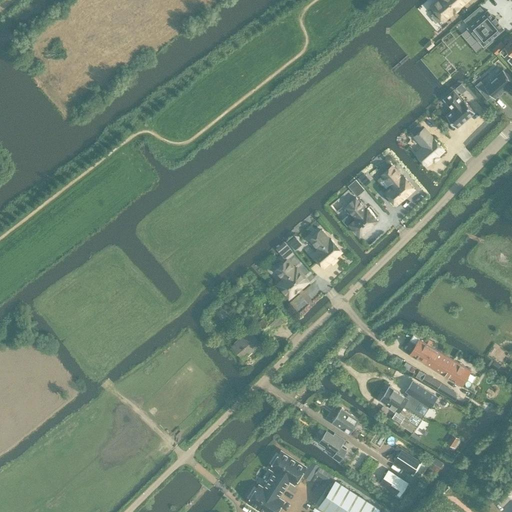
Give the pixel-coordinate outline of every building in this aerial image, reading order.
[(432,15),(439,22),(443,19),(444,20),(454,11),(454,12),(460,7),(467,0),(438,0),(432,6),(436,11),(432,15)] [(480,7),(465,20),(465,21),(466,21),(470,26),(469,26),(468,27),(469,28),(483,45),(484,46),(485,45),(485,44),(487,46),(493,41),(491,39),(500,31),(503,29),(504,29),(503,28),(498,21),(499,20),(498,20),(496,17),(496,16),(494,18),(489,11),(488,10),(487,11),(485,13),(481,8),(480,7)] [(430,40),(425,45),(428,49),(434,44),(430,40)] [(502,41),(493,49),(497,54),(500,51),(506,46),(502,41)] [(511,41),(511,42),(510,42),(500,51),(505,56),(510,52),(511,54),(511,41)] [(477,85),(476,85),(488,99),(493,95),(495,98),(511,84),(511,79),(503,70),(485,86),(481,81),(477,85)] [(462,92),(466,89),(461,84),(457,88),(461,92),(462,92)] [(453,127),(455,125),(457,127),(475,112),(464,100),(463,101),(454,90),(444,99),(453,109),(446,115),(451,121),(450,123),(453,127)] [(416,153),(427,166),(445,150),(434,137),(433,138),(424,128),(420,125),(412,132),(415,136),(414,136),(423,146),(422,148),(420,147),(416,150),(417,152),(416,153)] [(390,197),(396,204),(403,198),(408,194),(414,188),(404,176),(402,177),(392,166),(382,174),(392,186),(383,194),(388,199),(390,197)] [(359,178),(366,185),(371,181),(364,173),(359,178)] [(349,186),(357,195),(364,189),(356,180),(349,186)] [(343,207),(336,213),(348,226),(350,224),(360,236),(378,220),(368,208),(366,209),(356,197),(349,189),(337,200),(343,207)] [(313,254),(324,267),(342,251),(331,239),(330,240),(321,229),(310,239),(319,249),(313,254)] [(293,234),(287,239),(296,249),(302,244),(293,234)] [(285,241),(277,248),(285,257),(293,251),(285,241)] [(281,287),(289,296),(296,291),(301,287),(301,286),(308,281),(297,269),(296,270),(287,260),(285,262),(283,260),(278,264),(279,266),(277,269),(285,279),(279,284),(281,287)] [(249,316),(256,324),(267,336),(287,318),(277,306),(265,316),(258,307),(249,316)] [(251,330),(233,346),(243,358),(261,342),(251,330)] [(471,370),(419,339),(410,355),(462,385),(471,370)] [(426,373),(422,380),(437,389),(441,383),(426,373)] [(390,385),(385,393),(404,405),(424,418),(431,407),(432,407),(438,398),(414,382),(408,391),(410,393),(407,397),(390,385)] [(441,383),(437,389),(454,399),(456,397),(454,391),(441,383)] [(385,393),(381,400),(397,411),(392,417),(401,423),(400,424),(414,433),(424,418),(404,405),(385,393)] [(341,408),(332,423),(349,434),(359,419),(341,408)] [(333,456),(340,461),(347,451),(340,446),(344,440),(339,436),(338,438),(327,430),(319,441),(328,447),(327,448),(335,454),(333,456)] [(460,438),(453,434),(448,442),(454,447),(460,438)] [(422,462),(402,449),(393,462),(413,475),(422,462)] [(276,470),(270,479),(284,488),(290,480),(295,483),(306,466),(282,450),(279,454),(276,452),(270,462),(273,463),(271,467),(276,470)] [(320,465),(312,461),(303,475),(310,480),(320,465)] [(335,476),(320,466),(315,473),(330,483),(335,476)] [(409,482),(389,469),(380,483),(400,496),(409,482)] [(251,498),(249,501),(265,511),(276,511),(284,500),(279,497),(284,488),(270,479),(264,488),(259,485),(257,488),(254,486),(248,496),(251,498)] [(336,481),(321,505),(331,511),(375,511),(378,509),(336,481)]
